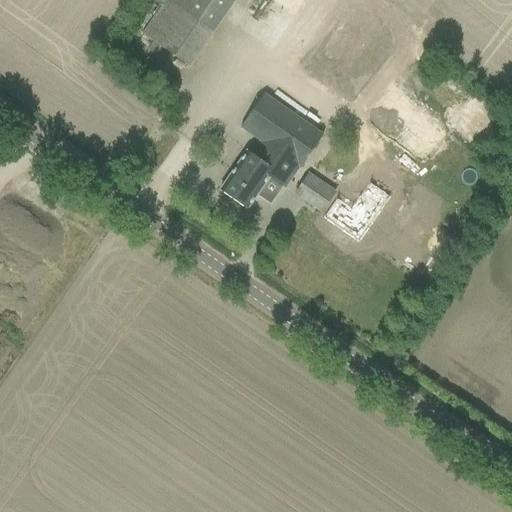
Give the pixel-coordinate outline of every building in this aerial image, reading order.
[(159,48),(189,68),(235,0),(163,0),(140,35),(152,43),(159,48)] [(341,0),(295,67),(350,105),(422,0),(341,0)] [(152,43),(147,51),(155,56),(159,48),(152,43)] [(361,121),(419,164),(442,132),(385,89),(361,121)] [(260,142),(250,155),(246,152),(219,191),(246,210),(268,178),(284,189),(298,168),(299,169),(322,135),(263,95),(240,128),(260,142)] [(294,195),(320,213),(334,194),(308,175),(294,195)]
